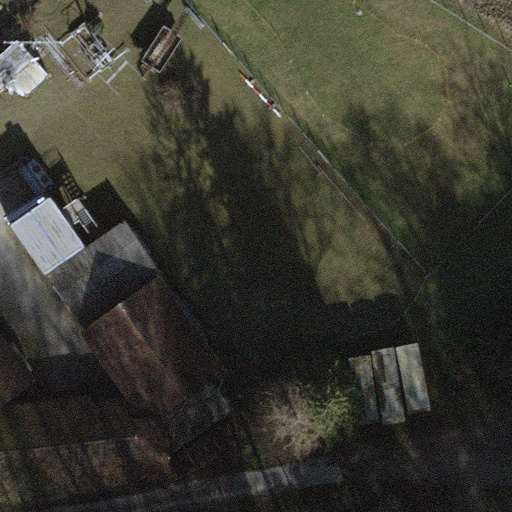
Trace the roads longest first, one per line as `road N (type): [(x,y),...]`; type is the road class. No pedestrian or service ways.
road 1 (unclassified): [(107,511),(326,471)]
road 2 (track): [(511,434),(364,464)]
road 3 (track): [(364,464),(511,472)]
